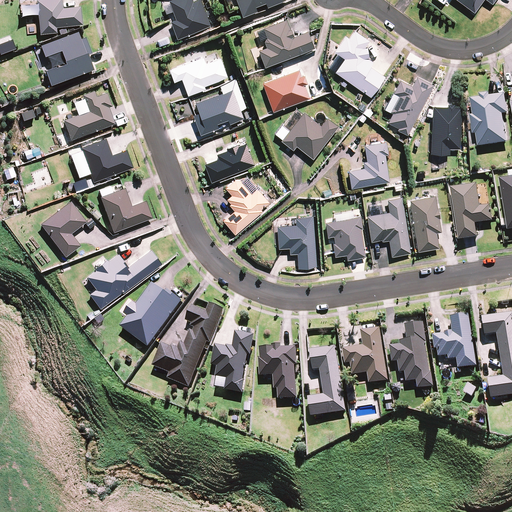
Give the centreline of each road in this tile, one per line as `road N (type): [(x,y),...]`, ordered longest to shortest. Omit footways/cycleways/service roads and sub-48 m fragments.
road 1 (residential): [(114,0),(118,32),(186,216),(232,278),(309,299),(511,267)]
road 2 (residential): [(362,0),(454,50),(474,50),(511,31)]
